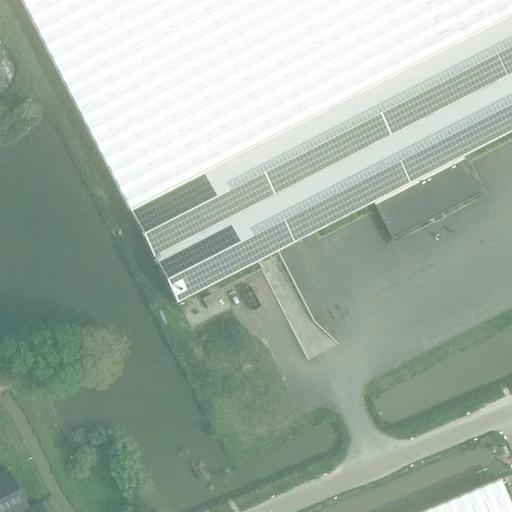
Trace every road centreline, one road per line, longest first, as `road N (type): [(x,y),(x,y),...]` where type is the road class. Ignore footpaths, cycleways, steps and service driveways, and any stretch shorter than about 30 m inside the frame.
road 1 (unknown): [(367,475),(346,399),(347,364),(363,326),(419,275),(511,244)]
road 2 (unclassified): [(511,414),(281,511)]
